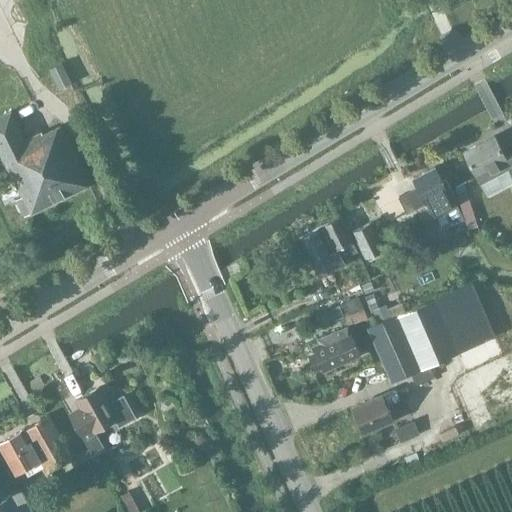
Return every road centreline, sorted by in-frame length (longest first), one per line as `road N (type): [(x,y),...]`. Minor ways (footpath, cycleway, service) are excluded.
road 1 (tertiary): [(176,225),(511,24)]
road 2 (tertiary): [(307,511),(176,225)]
road 3 (tertiary): [(0,331),(176,225)]
